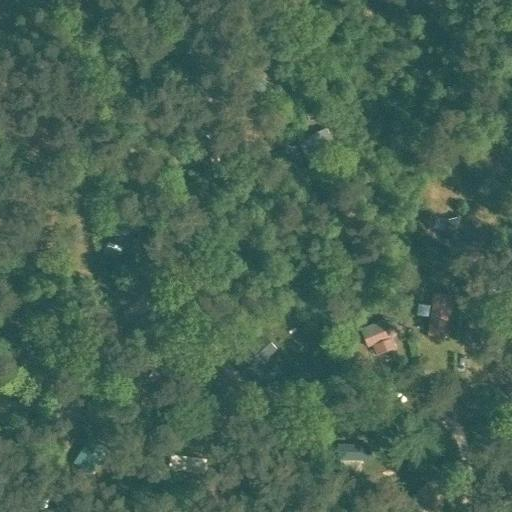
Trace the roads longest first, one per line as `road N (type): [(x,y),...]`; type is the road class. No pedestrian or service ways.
road 1 (track): [(1,46),(16,124),(56,222),(109,290),(177,307),(262,394),(439,432),(459,448),(462,511)]
road 2 (track): [(139,0),(188,200),(177,307)]
